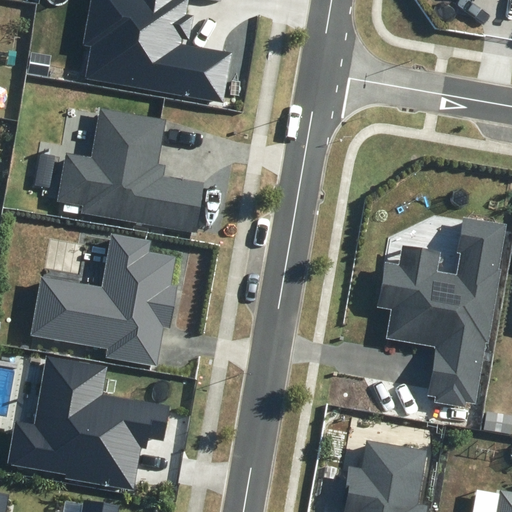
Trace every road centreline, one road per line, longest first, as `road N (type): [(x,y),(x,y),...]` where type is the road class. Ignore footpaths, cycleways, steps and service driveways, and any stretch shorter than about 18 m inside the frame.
road 1 (residential): [(248,511),(323,72)]
road 2 (residential): [(511,103),(323,72)]
